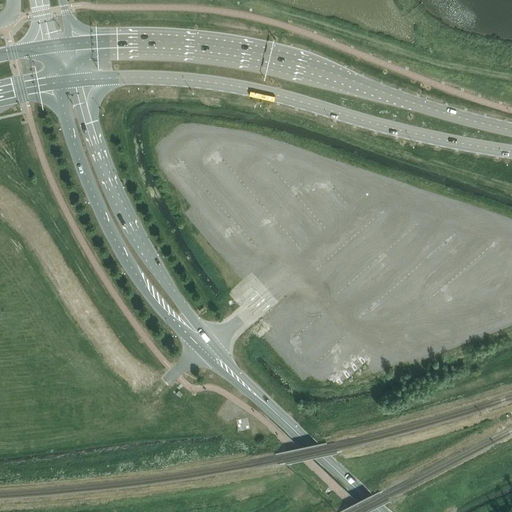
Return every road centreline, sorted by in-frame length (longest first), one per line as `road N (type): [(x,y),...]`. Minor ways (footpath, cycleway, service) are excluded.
road 1 (primary): [(511,130),(261,54),(172,42),(70,44)]
road 2 (primary): [(77,81),(160,78),(251,89),(511,152)]
road 3 (tertiary): [(53,83),(88,192),(135,279),(198,350),(285,422)]
road 4 (tertiary): [(285,422),(161,279),(100,158),(77,81)]
road 5 (tertiary): [(285,422),(379,511)]
